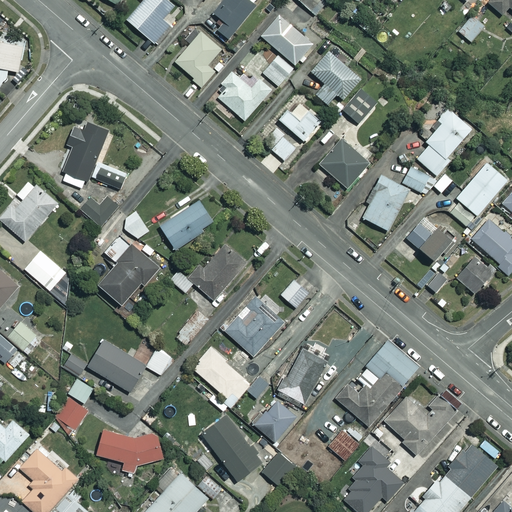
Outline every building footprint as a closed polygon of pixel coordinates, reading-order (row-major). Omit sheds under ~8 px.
[(173,6),(166,0),(142,0),(135,10),(129,5),(121,15),(155,44),(171,25),(163,17),(173,6)] [(254,0),(222,0),(213,13),(224,21),(217,30),(229,39),(256,4),(253,2),(254,0)] [(326,1),(324,0),(297,0),(315,14),(326,1)] [(511,0),(489,0),(488,3),(501,14),(508,6),(511,9),(511,0)] [(343,15),(330,4),(319,17),(331,28),(343,15)] [(311,44),(278,13),(259,33),(293,64),(311,44)] [(483,27),(472,15),(457,30),(469,42),(483,27)] [(220,49),(200,31),(174,61),(202,85),(214,71),(207,64),(220,49)] [(0,83),(7,73),(8,70),(18,72),(24,45),(0,39),(0,83)] [(244,72),(245,70),(255,79),(270,62),(253,48),(239,65),(241,67),(239,68),(244,72)] [(359,78),(328,50),(310,70),(324,83),(315,93),(326,104),(336,93),(342,98),(359,78)] [(292,68),(277,55),(262,73),(277,85),(292,68)] [(238,77),(231,71),(221,83),(226,87),(218,97),(244,120),(271,89),(259,78),(254,83),(243,73),(238,77)] [(376,104),(361,90),(343,110),(358,124),(376,104)] [(319,119),(293,98),(277,118),(302,139),(319,119)] [(471,129),(448,108),(438,119),(441,122),(425,141),(428,143),(415,157),(435,175),(448,160),(445,158),(471,129)] [(106,129),(86,122),(83,131),(72,127),(66,144),(73,146),(61,180),(86,188),(106,129)] [(295,147),(282,136),(271,149),(283,160),(295,147)] [(367,162),(342,139),(319,163),(344,186),(367,162)] [(126,172),(97,161),(91,177),(120,188),(126,172)] [(466,226),(507,178),(486,161),(456,197),(458,199),(448,211),(466,226)] [(434,179),(410,166),(402,182),(426,195),(434,179)] [(410,191),(382,174),(374,188),(376,190),(361,215),(386,230),(410,191)] [(57,203),(36,184),(14,208),(11,205),(0,216),(0,219),(23,240),(57,203)] [(511,191),(502,201),(511,210),(511,191)] [(99,206),(89,198),(80,210),(101,227),(118,205),(107,197),(99,206)] [(214,222),(197,199),(159,226),(176,249),(214,222)] [(150,227),(134,212),(126,219),(128,221),(124,225),(138,239),(150,227)] [(451,238),(425,215),(406,236),(432,260),(451,238)] [(511,239),(488,218),(471,238),(501,265),(499,267),(507,274),(511,269),(511,239)] [(129,245),(119,236),(105,251),(116,262),(97,283),(119,304),(139,282),(143,284),(159,267),(132,242),(129,245)] [(245,260),(223,242),(203,266),(199,264),(188,277),(179,270),(170,280),(185,293),(194,283),(213,299),(245,260)] [(65,307),(67,304),(66,286),(55,277),(61,270),(43,253),(26,272),(65,307)] [(493,272),(474,255),(455,275),(473,293),(493,272)] [(0,304),(17,285),(0,269),(0,304)] [(446,279),(434,269),(423,282),(435,292),(446,279)] [(308,292),(294,280),(281,294),(295,307),(308,292)] [(283,321),(254,296),(224,330),(253,356),(283,321)] [(208,318),(197,310),(175,336),(186,345),(208,318)] [(41,339),(20,321),(7,336),(28,354),(41,339)] [(24,356),(0,335),(0,354),(15,367),(24,356)] [(145,364),(102,338),(86,366),(129,391),(145,364)] [(419,370),(422,367),(390,339),(387,342),(366,367),(368,369),(360,379),(367,385),(361,393),(351,384),(338,400),(370,427),(419,370)] [(173,358),(158,347),(145,365),(160,375),(173,358)] [(250,383),(209,348),(192,367),(217,389),(208,398),(224,412),(250,383)] [(325,361),(303,348),(287,377),(285,375),(277,389),(303,402),(325,361)] [(87,363),(71,353),(63,366),(78,376),(87,363)] [(269,385),(259,376),(247,389),(256,398),(269,385)] [(93,388),(76,378),(68,392),(85,402),(93,388)] [(460,412),(443,395),(424,414),(407,397),(385,419),(403,436),(400,440),(417,457),(460,412)] [(87,409),(70,398),(58,417),(75,428),(87,409)] [(297,416),(277,398),(254,423),(273,441),(297,416)] [(261,461),(225,413),(201,432),(236,480),(261,461)] [(5,427),(0,423),(0,466),(29,434),(12,419),(5,427)] [(135,438),(103,428),(96,453),(124,462),(121,469),(133,472),(135,464),(163,457),(154,431),(135,438)] [(359,443),(344,429),(328,445),(343,460),(359,443)] [(321,441),(315,437),(303,453),(309,458),(321,441)] [(444,472),(470,495),(496,467),(469,442),(448,464),(450,465),(444,472)] [(390,461),(371,445),(358,460),(363,464),(353,476),(358,480),(342,499),(357,511),(367,511),(381,496),(386,501),(402,482),(385,467),(390,461)] [(31,511),(46,511),(78,477),(50,452),(46,456),(36,448),(18,468),(33,481),(28,487),(30,489),(20,501),(31,511)] [(294,466),(279,452),(262,471),(278,485),(294,466)] [(454,511),(470,495),(444,472),(417,501),(428,511),(454,511)] [(195,511),(208,499),(180,473),(142,511),(195,511)] [(221,488),(207,475),(198,484),(212,498),(221,488)] [(87,511),(88,511),(68,493),(50,511),(87,511)] [(511,511),(511,507),(510,509),(501,501),(491,511),(511,511)] [(426,511),(416,503),(408,511),(426,511)]
